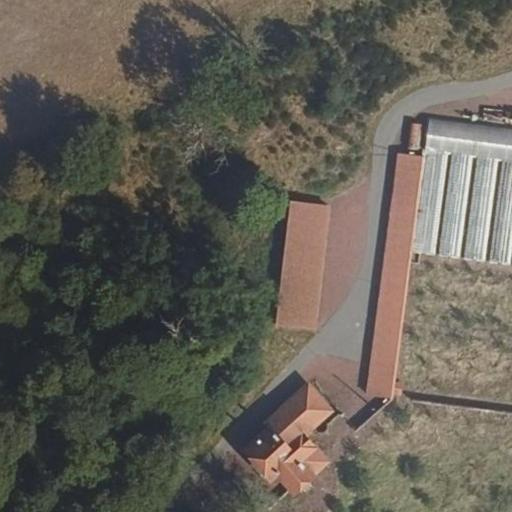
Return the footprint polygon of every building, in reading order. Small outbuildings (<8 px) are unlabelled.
[(381,191),(359,191),(352,280),(371,282),(396,282),(409,168),(386,166),(381,191)] [(409,168),(396,282),(419,288),(435,171),(409,168)] [(435,171),(419,288),(450,292),(461,223),(455,222),(461,175),(435,171)] [(461,223),(450,292),(468,293),(479,209),(488,211),(491,179),(461,175),(455,222),(461,223)] [(288,200),(271,327),(314,333),(331,206),(288,200)] [(340,368),(338,419),(352,420),(366,303),(341,302),(332,367),(340,368)] [(206,494),(221,511),(261,511),(265,509),(268,511),(280,511),(301,493),(289,475),(306,457),(261,416),(216,458),(230,472),(206,494)]
